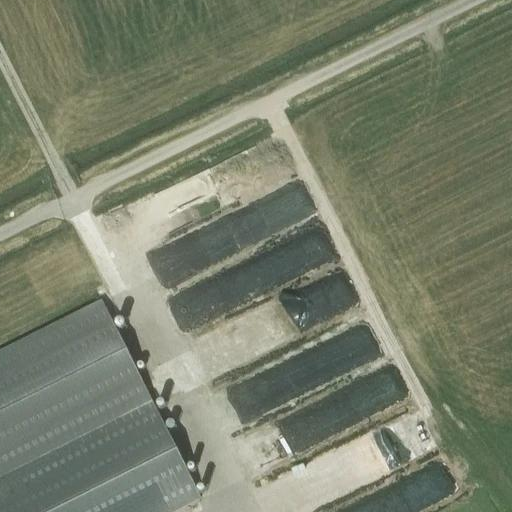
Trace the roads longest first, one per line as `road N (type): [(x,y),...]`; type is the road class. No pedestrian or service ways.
road 1 (unclassified): [(0,236),(468,0)]
road 2 (track): [(0,59),(73,199)]
